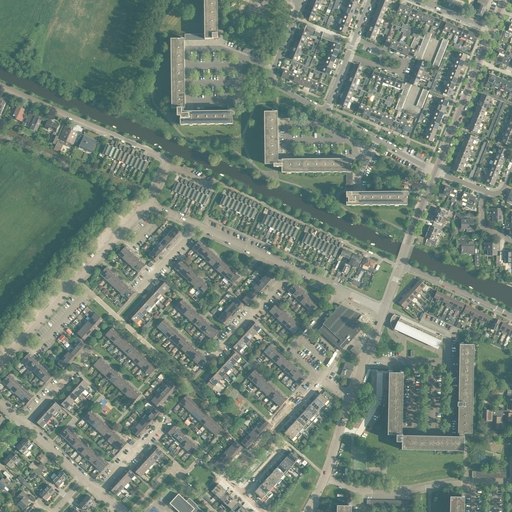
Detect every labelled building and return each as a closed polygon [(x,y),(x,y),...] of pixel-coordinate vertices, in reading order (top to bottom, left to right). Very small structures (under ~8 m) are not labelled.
[(204,0),(204,34),(204,39),(205,39),(218,39),(218,30),(216,30),(215,0),(204,0)] [(312,0),(309,6),(317,9),(319,3),(312,0)] [(478,15),(477,16),(481,18),(483,15),(484,15),(486,9),(485,9),(486,6),(487,3),(488,0),(477,0),(477,3),(480,4),(475,14),(478,15)] [(349,2),(347,7),(354,10),(357,5),(349,2)] [(380,2),(377,8),(385,11),(387,5),(380,2)] [(397,11),(403,14),(406,6),(400,4),(397,11)] [(309,6),(307,12),(315,15),(317,9),(309,6)] [(403,14),(409,16),(412,9),(406,6),(403,14)] [(347,7),(345,13),(352,16),(354,10),(347,7)] [(377,8),(375,14),(383,17),(385,11),(377,8)] [(409,16),(415,18),(418,11),(412,9),(409,16)] [(415,18),(420,21),(423,13),(418,11),(415,18)] [(315,15),(307,12),(305,17),(312,20),(315,15)] [(345,13),(342,19),(350,22),(352,16),(345,13)] [(420,21),(426,23),(429,16),(423,13),(420,21)] [(375,14),(373,20),(380,23),(383,17),(375,14)] [(426,23),(432,25),(435,18),(429,16),(426,23)] [(435,18),(432,25),(438,28),(441,20),(435,18)] [(342,19),(340,25),(348,28),(350,22),(342,19)] [(373,20),(371,25),(378,28),(380,23),(373,20)] [(443,30),(449,32),(452,25),(446,22),(443,30)] [(511,36),(511,23),(511,22),(510,25),(507,23),(503,33),(511,36)] [(348,28),(340,25),(338,30),(345,33),(348,28)] [(371,25),(368,31),(376,34),(378,28),(371,25)] [(449,32),(455,34),(458,27),(452,25),(449,32)] [(455,34),(460,37),(463,29),(458,27),(455,34)] [(300,29),(298,35),(305,38),(308,32),(306,32),(304,31),(300,29)] [(460,37),(466,39),(469,32),(463,29),(460,37)] [(376,34),(368,31),(366,37),(373,40),(376,34)] [(469,32),(466,39),(472,41),(475,34),(469,32)] [(298,35),(296,41),(303,44),(305,38),(298,35)] [(384,45),(390,47),(393,40),(387,38),(384,45)] [(183,113),(182,39),(171,39),(172,108),(177,108),(177,116),(180,116),(180,125),(232,124),(232,112),(183,113)] [(390,47),(395,50),(399,43),(393,40),(390,47)] [(296,41),(293,47),(301,50),(303,44),(296,41)] [(333,42),(331,48),(338,51),(340,45),(338,45),(336,44),(333,43),(333,42)] [(395,50),(401,52),(404,45),(399,43),(395,50)] [(401,52),(407,55),(410,48),(404,45),(401,52)] [(293,47),(291,52),(298,55),(301,50),(293,47)] [(331,48),(328,54),(336,57),(338,51),(331,48)] [(413,56),(416,50),(410,48),(407,55),(412,58),(413,56)] [(496,61),(501,63),(505,54),(501,53),(502,50),(497,48),(493,57),(496,58),(496,61)] [(298,55),(291,52),(289,58),(296,61),(298,55)] [(459,52),(457,58),(464,61),(466,55),(459,52)] [(508,63),(511,64),(511,62),(511,54),(510,53),(508,56),(505,54),(501,63),(507,65),(508,63)] [(328,54),(326,60),(334,63),(336,57),(328,54)] [(457,58),(454,64),(462,67),(464,61),(457,58)] [(326,60),(324,66),(331,69),(334,63),(326,60)] [(416,66),(424,69),(426,63),(421,61),(419,60),(416,66)] [(355,64),(353,70),(360,73),(362,67),(355,64)] [(454,64),(452,70),(459,72),(462,67),(454,64)] [(331,69),(324,66),(321,71),(329,74),(331,69)] [(414,72),(421,75),(424,69),(416,66),(414,72)] [(281,77),(287,79),(290,71),(284,69),(281,77)] [(353,70),(350,76),(358,79),(360,73),(353,70)] [(452,70),(450,75),(457,78),(459,72),(452,70)] [(287,79),(293,81),(296,74),(290,71),(287,79)] [(371,78),(377,80),(379,73),(373,71),(371,78)] [(411,78),(419,81),(421,75),(414,72),(411,78)] [(377,80),(383,82),(385,75),(379,73),(377,80)] [(293,81),(299,83),(302,76),(296,74),(293,81)] [(489,84),(492,85),(496,77),(495,77),(496,76),(493,75),(493,76),(490,74),(485,86),(488,87),(489,84)] [(383,82),(388,85),(391,77),(385,75),(383,82)] [(450,75),(447,81),(455,84),(457,78),(450,75)] [(299,83),(304,86),(307,78),(302,76),(299,83)] [(350,76),(348,81),(356,84),(358,79),(350,76)] [(388,85),(394,87),(397,79),(391,77),(388,85)] [(495,86),(498,88),(502,79),(496,77),(492,85),(491,88),(493,89),(495,86)] [(304,86),(310,88),(313,81),(307,78),(304,86)] [(409,83),(411,84),(417,86),(419,81),(411,78),(409,83)] [(400,89),(402,83),(403,81),(397,79),(394,87),(400,89)] [(501,89),(504,90),(507,81),(502,79),(498,88),(497,91),(499,92),(501,89)] [(310,88),(316,90),(319,83),(313,81),(310,88)] [(348,81),(346,87),(353,90),(356,84),(348,81)] [(447,81),(445,87),(453,90),(455,84),(447,81)] [(506,91),(510,92),(511,87),(511,83),(507,81),(504,90),(503,93),(505,94),(506,91)] [(319,83),(316,90),(322,93),(325,85),(319,83)] [(346,87),(344,93),(351,96),(353,90),(346,87)] [(453,90),(445,87),(443,92),(443,93),(447,94),(450,95),(453,90)] [(344,93),(341,99),(349,102),(351,96),(344,93)] [(482,94),(480,100),(488,103),(490,100),(493,101),(494,98),(491,97),(482,94)] [(440,98),(438,104),(446,107),(448,101),(440,98)] [(349,102),(341,99),(339,104),(346,107),(349,102)] [(478,105),(477,106),(486,109),(487,106),(490,107),(491,104),(488,103),(480,100),(479,102),(478,102),(477,105),(478,105)] [(357,112),(363,114),(366,107),(360,104),(357,112)] [(438,104),(436,110),(443,113),(446,107),(438,104)] [(10,114),(13,115),(14,116),(16,117),(15,118),(22,121),(25,114),(22,113),(24,109),(23,109),(24,109),(15,105),(10,114)] [(477,106),(475,112),(483,115),(485,112),(488,113),(489,110),(486,109),(477,106)] [(363,114),(369,116),(372,109),(366,107),(363,114)] [(369,116),(375,119),(378,111),(372,109),(369,116)] [(436,110),(434,115),(441,118),(443,113),(436,110)] [(375,119),(380,121),(383,113),(378,111),(375,119)] [(346,172),(346,183),(353,183),(352,172),(351,172),(351,160),(276,161),(276,112),(264,112),(265,164),(273,164),(273,167),(282,167),(282,172),(346,172)] [(475,112),(473,118),(481,121),(482,117),(486,119),(486,116),(483,115),(475,112)] [(26,122),(32,125),(31,125),(32,125),(31,129),(36,131),(40,123),(39,122),(41,117),(36,114),(36,116),(30,113),(26,122)] [(380,121),(386,123),(389,116),(383,113),(380,121)] [(434,115),(431,121),(439,124),(441,118),(434,115)] [(386,123),(392,125),(395,118),(389,116),(386,123)] [(392,125),(397,128),(400,120),(395,118),(392,125)] [(473,118),(470,123),(479,127),(480,123),(483,124),(484,122),(481,121),(473,118)] [(51,142),(55,144),(58,137),(54,135),(55,133),(59,125),(48,120),(46,123),(45,125),(45,127),(48,129),(48,130),(49,130),(49,129),(52,130),(52,131),(54,131),(51,137),(53,138),(51,142)] [(397,128),(403,130),(406,123),(400,120),(397,128)] [(431,121),(429,127),(437,130),(439,124),(431,121)] [(406,123),(403,130),(409,132),(412,125),(406,123)] [(479,127),(470,123),(468,129),(476,133),(478,129),(481,130),(482,128),(479,127)] [(64,127),(63,129),(59,138),(74,144),(73,144),(75,140),(73,139),(76,132),(64,127)] [(429,127),(427,133),(434,136),(437,130),(429,127)] [(505,133),(503,136),(511,140),(511,138),(511,133),(505,131),(502,129),(501,132),(505,133)] [(434,136),(427,133),(424,139),(432,142),(434,136)] [(466,134),(464,140),(472,143),(474,140),(477,141),(478,139),(466,134)] [(511,140),(503,136),(500,135),(499,138),(502,139),(501,142),(509,146),(511,140)] [(80,136),(77,144),(80,146),(79,147),(83,149),(83,147),(88,149),(87,151),(91,153),(96,141),(91,139),(91,140),(89,139),(89,138),(84,136),(84,137),(80,136)] [(464,140),(462,146),(470,149),(471,146),(474,147),(475,144),(472,143),(464,140)] [(111,146),(107,144),(103,153),(107,155),(111,146)] [(495,148),(498,150),(497,153),(505,156),(507,150),(503,149),(504,147),(497,144),(495,148)] [(115,148),(111,146),(107,155),(111,157),(115,148)] [(462,146),(459,152),(468,155),(469,152),(472,153),(473,150),(470,149),(462,146)] [(119,150),(115,148),(111,157),(115,159),(119,150)] [(123,152),(119,150),(115,159),(119,160),(123,152)] [(127,153),(123,152),(119,160),(123,162),(127,153)] [(459,152),(457,158),(465,161),(467,157),(470,158),(471,156),(468,155),(459,152)] [(496,155),(494,159),(503,162),(505,156),(497,153),(494,152),(493,154),(496,155)] [(131,155),(127,153),(123,162),(127,164),(131,155)] [(135,157),(131,155),(127,164),(132,166),(135,157)] [(140,159),(135,157),(132,166),(136,168),(140,159)] [(457,158),(454,163),(463,167),(464,163),(467,164),(468,162),(465,161),(457,158)] [(493,161),(492,165),(500,168),(503,162),(494,159),(491,158),(490,160),(493,161)] [(144,161),(140,159),(136,168),(140,170),(144,161)] [(148,163),(144,161),(140,170),(144,172),(148,163)] [(466,168),(463,167),(454,163),(452,169),(461,173),(462,169),(465,170),(466,168)] [(491,167),(490,171),(498,174),(500,168),(492,165),(489,164),(488,166),(491,167)] [(489,173),(487,177),(496,180),(498,174),(490,171),(487,169),(486,172),(489,173)] [(496,180),(487,177),(484,175),(483,178),(486,179),(485,182),(493,186),(496,180)] [(180,183),(176,181),(172,190),(176,192),(180,183)] [(184,185),(180,183),(176,192),(180,194),(184,185)] [(188,187),(184,185),(180,194),(184,196),(188,187)] [(445,195),(448,196),(452,188),(446,185),(445,188),(442,186),(438,196),(444,198),(445,195)] [(193,189),(188,187),(184,196),(188,198),(193,189)] [(451,200),(456,203),(460,194),(457,192),(458,190),(452,188),(448,196),(452,198),(451,200)] [(197,191),(193,189),(188,198),(193,200),(197,191)] [(201,193),(197,191),(193,200),(197,202),(201,193)] [(355,194),(355,192),(352,192),(346,192),(346,198),(346,205),(407,205),(407,193),(355,194)] [(463,202),(466,203),(469,195),(463,192),(463,195),(460,194),(456,203),(461,205),(463,202)] [(205,195),(201,193),(197,202),(201,204),(205,195)] [(209,197),(205,195),(201,204),(205,205),(209,197)] [(228,197),(224,195),(220,204),(224,206),(228,197)] [(469,195),(466,203),(470,205),(468,207),(474,210),(477,200),(475,199),(475,197),(469,195)] [(232,199),(228,197),(224,206),(228,207),(232,199)] [(236,200),(232,199),(228,207),(232,209),(236,200)] [(240,202),(236,200),(232,209),(236,211),(240,202)] [(244,204),(240,202),(236,211),(240,213),(244,204)] [(248,206),(244,204),(240,213),(244,215),(248,206)] [(253,208),(248,206),(244,215),(248,217),(253,208)] [(437,208),(434,214),(443,217),(444,214),(447,215),(449,209),(440,206),(439,209),(437,208)] [(257,210),(253,208),(248,217),(253,219),(257,210)] [(489,209),(490,216),(493,216),(493,221),(502,221),(501,209),(489,209)] [(270,216),(266,214),(262,223),(266,225),(270,216)] [(434,221),(433,224),(442,227),(444,222),(441,221),(443,217),(434,214),(432,220),(434,221)] [(274,218),(270,216),(266,225),(270,227),(274,218)] [(278,220),(274,218),(270,227),(274,229),(278,220)] [(282,222),(278,220),(274,229),(278,230),(282,222)] [(461,220),(461,229),(467,229),(467,232),(473,232),(473,220),(461,220)] [(286,224),(282,222),(278,230),(282,232),(286,224)] [(290,225),(286,224),(282,232),(286,234),(290,225)] [(430,226),(427,232),(436,235),(437,231),(440,233),(442,227),(433,224),(432,226),(430,226)] [(294,227),(290,225),(286,234),(290,236),(294,227)] [(175,227),(171,231),(178,237),(182,233),(175,227)] [(299,229),(294,227),(290,236),(295,238),(299,229)] [(171,231),(167,235),(175,241),(178,237),(171,231)] [(436,235),(427,232),(425,238),(427,238),(426,241),(435,245),(437,240),(434,239),(436,235)] [(310,235),(306,233),(302,242),(306,243),(310,235)] [(167,235),(164,239),(171,245),(175,241),(167,235)] [(314,237),(310,235),(306,243),(310,245),(314,237)] [(318,238),(314,237),(310,245),(314,247),(318,238)] [(322,240),(318,238),(314,247),(318,249),(322,240)] [(164,239),(160,243),(167,249),(171,245),(164,239)] [(467,239),(456,239),(456,240),(457,248),(461,248),(462,254),(464,254),(466,254),(468,254),(469,254),(471,254),(472,254),(474,254),(474,251),(473,242),(468,242),(468,240),(468,239),(467,239)] [(193,248),(197,251),(203,244),(199,240),(193,248)] [(327,242),(322,240),(318,249),(322,251),(327,242)] [(331,244),(327,242),(322,251),(326,253),(331,244)] [(160,243),(156,247),(164,253),(167,249),(160,243)] [(485,243),(485,250),(488,250),(488,255),(497,255),(496,243),(485,243)] [(197,251),(201,255),(207,248),(203,244),(197,251)] [(335,246),(331,244),(326,253),(331,255),(335,246)] [(339,248),(335,246),(331,255),(335,257),(339,248)] [(118,254),(122,258),(129,250),(125,247),(118,254)] [(156,247),(153,251),(160,257),(164,253),(156,247)] [(201,255),(205,259),(211,251),(207,248),(201,255)] [(345,250),(343,249),(339,258),(341,258),(342,256),(345,257),(348,250),(346,249),(345,250)] [(122,258),(126,261),(133,254),(129,250),(122,258)] [(160,257),(153,251),(149,255),(156,262),(160,257)] [(205,259),(209,262),(215,255),(211,251),(205,259)] [(355,254),(353,253),(349,263),(353,265),(358,255),(356,254),(355,254)] [(126,261),(130,265),(137,258),(133,254),(126,261)] [(209,262),(213,266),(219,259),(215,255),(209,262)] [(360,256),(358,255),(353,265),(358,267),(362,257),(360,257),(360,256)] [(130,265),(134,269),(141,261),(137,258),(130,265)] [(372,260),(367,258),(364,265),(362,267),(365,269),(365,268),(367,269),(372,260)] [(213,266),(217,270),(223,262),(219,259),(213,266)] [(174,268),(178,272),(185,264),(181,260),(174,268)] [(372,260),(367,269),(369,270),(369,271),(372,272),(374,269),(373,269),(376,262),(372,260)] [(141,261),(134,269),(139,273),(145,265),(141,261)] [(217,270),(221,273),(227,266),(223,262),(217,270)] [(178,272),(182,275),(189,268),(185,264),(178,272)] [(221,273),(225,277),(231,270),(227,266),(221,273)] [(100,274),(104,278),(111,271),(106,267),(100,274)] [(182,275),(186,279),(193,272),(189,268),(182,275)] [(225,277),(229,281),(235,273),(231,270),(225,277)] [(104,278),(108,282),(115,274),(111,271),(104,278)] [(186,279),(190,283),(197,275),(193,272),(186,279)] [(268,272),(264,276),(272,283),(275,278),(268,272)] [(235,273),(229,281),(233,285),(240,277),(235,273)] [(108,282),(112,285),(119,278),(115,274),(108,282)] [(190,283),(194,286),(201,279),(197,275),(190,283)] [(264,276),(261,280),(268,287),(272,283),(264,276)] [(112,285),(116,289),(123,282),(119,278),(112,285)] [(194,286),(198,290),(205,283),(201,279),(194,286)] [(261,280),(257,284),(264,291),(268,287),(261,280)] [(419,280),(416,284),(422,289),(425,285),(419,280)] [(162,281),(158,285),(166,291),(170,287),(162,281)] [(116,289),(120,293),(127,285),(123,282),(116,289)] [(205,283),(198,290),(202,294),(209,286),(205,283)] [(299,287),(295,283),(288,291),(292,295),(299,287)] [(257,284),(253,288),(261,295),(264,291),(257,284)] [(416,284),(412,288),(418,293),(422,289),(416,284)] [(120,293),(124,296),(131,289),(127,285),(120,293)] [(158,285),(155,289),(162,295),(166,291),(158,285)] [(303,291),(299,287),(292,295),(296,298),(303,291)] [(253,288),(250,292),(257,299),(261,295),(253,288)] [(412,288),(409,291),(415,297),(418,293),(412,288)] [(131,289),(124,296),(128,300),(135,293),(131,289)] [(155,289),(151,293),(159,299),(162,295),(155,289)] [(307,295),(303,291),(296,298),(300,302),(307,295)] [(409,291),(405,295),(411,301),(415,297),(409,291)] [(250,292),(246,296),(253,303),(257,299),(250,292)] [(151,293),(148,297),(155,303),(159,299),(151,293)] [(440,301),(443,302),(446,295),(441,293),(437,302),(439,303),(440,301)] [(311,298),(307,295),(300,302),(304,306),(311,298)] [(405,295),(402,299),(408,304),(411,301),(405,295)] [(253,303),(246,296),(242,300),(250,307),(253,303)] [(148,297),(144,301),(151,307),(155,303),(148,297)] [(237,298),(233,302),(240,309),(244,305),(237,298)] [(315,302),(311,298),(304,306),(308,309),(315,302)] [(450,305),(452,306),(455,300),(451,298),(446,307),(448,308),(450,305)] [(175,307),(180,311),(186,303),(182,299),(175,307)] [(408,304),(402,299),(398,303),(404,308),(408,304)] [(144,301),(140,305),(148,311),(151,307),(144,301)] [(233,302),(229,306),(236,313),(240,309),(233,302)] [(319,306),(315,302),(308,309),(312,313),(319,306)] [(460,302),(455,311),(457,312),(459,309),(461,311),(464,304),(460,302)] [(180,311),(184,314),(190,307),(186,303),(180,311)] [(269,311),(273,315),(280,308),(276,304),(269,311)] [(140,305),(137,309),(144,315),(148,311),(140,305)] [(465,312),(468,314),(471,307),(466,305),(462,314),(464,315),(465,312)] [(229,306),(225,310),(233,317),(236,313),(229,306)] [(350,315),(340,306),(318,330),(341,351),(363,326),(355,319),(356,318),(351,313),(350,315)] [(184,314),(188,318),(194,311),(190,307),(184,314)] [(273,315),(277,319),(284,311),(280,308),(273,315)] [(137,309),(133,313),(140,319),(144,315),(137,309)] [(475,317),(477,318),(480,312),(476,309),(471,318),(473,319),(475,317)] [(225,310),(222,314),(229,321),(233,317),(225,310)] [(188,318),(192,321),(198,314),(194,311),(188,318)] [(277,319),(281,322),(288,315),(284,311),(277,319)] [(103,320),(95,313),(92,317),(99,324),(103,320)] [(140,319),(133,313),(129,317),(136,324),(140,319)] [(192,321),(196,325),(202,318),(198,314),(192,321)] [(229,321),(222,314),(218,319),(225,325),(229,321)] [(437,348),(438,347),(443,335),(397,314),(397,315),(400,316),(400,317),(394,315),(394,314),(392,317),(390,320),(390,324),(391,327),(393,330),(396,332),(398,328),(435,344),(434,347),(437,348)] [(485,314),(480,323),(482,324),(484,321),(486,322),(489,316),(485,314)] [(281,322),(285,326),(292,319),(288,315),(281,322)] [(99,324),(92,317),(88,321),(95,328),(99,324)] [(196,325),(200,329),(206,321),(202,318),(196,325)] [(487,330),(490,332),(492,329),(496,331),(501,321),(495,318),(492,324),(490,323),(487,330)] [(285,326),(289,330),(296,322),(292,319),(285,326)] [(157,327),(161,331),(168,323),(164,320),(157,327)] [(88,321),(84,325),(92,332),(95,328),(88,321)] [(200,329),(204,332),(210,325),(206,321),(200,329)] [(253,321),(249,325),(257,332),(261,328),(253,321)] [(296,322),(289,330),(293,334),(300,326),(296,322)] [(161,331),(165,334),(172,327),(168,323),(161,331)] [(506,332),(509,333),(511,326),(507,324),(503,333),(505,334),(506,332)] [(84,325),(81,329),(88,336),(92,332),(84,325)] [(204,332),(208,336),(214,329),(210,325),(204,332)] [(249,325),(246,329),(253,336),(257,332),(249,325)] [(112,327),(105,335),(110,339),(116,331),(112,327)] [(165,334),(169,338),(176,331),(172,327),(165,334)] [(81,329),(77,333),(84,340),(88,336),(81,329)] [(214,329),(208,336),(212,340),(218,333),(214,329)] [(246,329),(242,333),(249,340),(253,336),(246,329)] [(116,331),(110,339),(114,342),(120,335),(116,331)] [(169,338),(173,342),(180,334),(176,331),(169,338)] [(242,333),(238,337),(246,344),(249,340),(242,333)] [(66,344),(69,340),(62,334),(59,338),(66,344)] [(173,342),(177,345),(184,338),(180,334),(173,342)] [(120,335),(114,342),(118,346),(124,339),(120,335)] [(238,337),(235,341),(242,348),(246,344),(238,337)] [(177,345),(181,349),(188,342),(184,338),(177,345)] [(87,346),(80,339),(76,343),(83,350),(87,346)] [(124,339),(118,346),(122,350),(128,342),(124,339)] [(242,348),(235,341),(231,345),(238,352),(242,348)] [(128,342),(122,350),(126,353),(132,346),(128,342)] [(181,349),(185,353),(192,345),(188,342),(181,349)] [(80,354),(83,350),(76,343),(73,346),(72,347),(80,354)] [(264,352),(268,355),(275,348),(270,344),(264,352)] [(472,433),(470,433),(471,380),(472,345),(474,345),(461,344),(460,402),(457,402),(457,406),(460,406),(459,436),(459,438),(405,437),(405,430),(400,430),(401,373),(389,373),(390,373),(389,434),(387,434),(387,435),(396,435),(396,442),(402,442),(402,449),(402,448),(463,449),(463,451),(464,451),(464,433),(472,433)] [(76,358),(80,354),(72,347),(72,348),(70,345),(66,349),(69,351),(76,358)] [(185,353),(189,356),(196,349),(192,345),(185,353)] [(359,351),(352,345),(349,349),(355,356),(359,351)] [(132,346),(126,353),(130,357),(136,350),(132,346)] [(268,355),(272,359),(279,352),(275,348),(268,355)] [(189,356),(193,360),(200,353),(196,349),(189,356)] [(136,350),(130,357),(134,360),(140,353),(136,350)] [(76,358),(69,351),(65,355),(72,362),(76,358)] [(233,351),(229,355),(237,361),(240,357),(233,351)] [(272,359),(276,363),(283,355),(279,352),(272,359)] [(28,353),(21,361),(26,364),(32,357),(28,353)] [(140,353),(134,360),(138,364),(144,357),(140,353)] [(193,360),(197,364),(204,356),(200,353),(193,360)] [(69,366),(72,362),(65,355),(61,359),(69,366)] [(229,355),(226,359),(233,365),(237,361),(229,355)] [(276,363),(280,366),(287,359),(283,355),(276,363)] [(204,356),(197,364),(201,367),(208,360),(204,356)] [(32,357),(26,364),(30,368),(36,361),(32,357)] [(144,357),(138,364),(142,368),(148,360),(144,357)] [(100,358),(93,365),(98,369),(104,361),(100,358)] [(65,370),(69,366),(61,359),(58,364),(65,370)] [(226,359),(222,363),(229,369),(233,365),(226,359)] [(280,366),(284,370),(291,363),(287,359),(280,366)] [(148,360),(142,368),(146,371),(152,364),(148,360)] [(36,361),(30,368),(34,372),(40,364),(36,361)] [(104,361),(98,369),(102,372),(108,365),(104,361)] [(222,363),(218,367),(226,373),(229,369),(222,363)] [(284,370),(288,374),(295,366),(291,363),(284,370)] [(354,366),(345,363),(340,375),(349,379),(352,371),(353,371),(353,370),(354,366)] [(40,364),(34,372),(38,375),(44,368),(40,364)] [(152,364),(146,371),(150,375),(156,368),(152,364)] [(108,365),(102,372),(106,376),(112,369),(108,365)] [(288,374),(292,377),(299,370),(295,366),(288,374)] [(218,367),(215,371),(222,377),(226,373),(218,367)] [(44,368),(38,375),(42,379),(48,372),(44,368)] [(112,369),(106,376),(110,380),(116,372),(112,369)] [(248,377),(252,381),(259,374),(254,370),(248,377)] [(292,377),(296,381),(303,374),(299,370),(292,377)] [(215,371),(211,375),(218,381),(222,377),(215,371)] [(48,372),(42,379),(46,383),(53,376),(48,372)] [(116,372),(110,380),(114,383),(120,376),(116,372)] [(9,374),(2,382),(7,385),(13,378),(9,374)] [(252,381),(256,385),(262,377),(259,374),(252,381)] [(303,374),(296,381),(300,385),(307,377),(303,374)] [(218,381),(211,375),(207,379),(209,380),(205,384),(211,389),(218,381)] [(120,376),(114,383),(118,387),(124,380),(120,376)] [(256,385),(260,388),(267,381),(262,377),(256,385)] [(17,382),(13,378),(7,385),(11,389),(17,382)] [(82,378),(78,382),(85,389),(89,385),(82,378)] [(124,380),(118,387),(122,391),(128,383),(124,380)] [(170,381),(166,385),(173,391),(177,387),(170,381)] [(260,388),(264,392),(271,385),(267,381),(260,388)] [(17,382),(11,389),(15,393),(21,385),(17,382)] [(78,382),(74,386),(81,393),(85,389),(78,382)] [(128,383),(122,391),(126,394),(132,387),(128,383)] [(21,385),(15,393),(19,396),(25,389),(21,385)] [(169,395),(173,391),(166,385),(162,389),(169,395)] [(264,392),(268,396),(275,388),(271,385),(264,392)] [(74,386),(70,390),(78,397),(81,393),(74,386)] [(132,387),(126,394),(130,398),(136,391),(132,387)] [(275,388),(268,396),(272,399),(279,392),(275,388)] [(25,389),(19,396),(23,400),(29,393),(25,389)] [(158,393),(166,399),(169,395),(162,389),(158,393)] [(484,410),(483,429),(502,429),(502,421),(508,421),(511,421),(511,389),(511,390),(507,390),(507,394),(507,410),(484,410)] [(70,390),(67,394),(74,401),(78,397),(70,390)] [(136,391),(130,398),(134,402),(140,395),(136,391)] [(320,393),(316,397),(327,407),(331,403),(330,402),(333,398),(325,391),(322,394),(320,393)] [(282,396),(279,392),(272,399),(276,403),(282,396)] [(29,393),(23,400),(27,404),(33,397),(29,393)] [(158,393),(155,397),(162,403),(166,399),(158,393)] [(67,394),(63,398),(70,405),(74,401),(67,394)] [(180,403),(184,406),(190,399),(186,395),(180,403)] [(287,399),(282,396),(276,403),(280,407),(287,399)] [(155,397),(151,401),(158,408),(162,403),(155,397)] [(316,397),(313,401),(324,411),(327,407),(316,397)] [(63,398),(59,402),(67,409),(70,405),(63,398)] [(184,406),(188,410),(194,403),(190,399),(184,406)] [(54,400),(50,404),(57,411),(61,407),(54,400)] [(313,401),(309,405),(320,415),(324,411),(313,401)] [(188,410),(192,414),(198,406),(194,403),(188,410)] [(50,404),(46,408),(53,415),(57,411),(50,404)] [(309,405),(306,409),(316,419),(320,415),(309,405)] [(192,414),(196,417),(202,410),(198,406),(192,414)] [(154,407),(150,411),(157,418),(161,414),(154,407)] [(46,408),(42,412),(50,419),(53,415),(46,408)] [(306,409),(302,413),(313,423),(316,419),(306,409)] [(90,410),(84,417),(88,421),(95,414),(90,410)] [(196,417),(200,421),(206,414),(202,410),(196,417)] [(150,411),(147,415),(154,422),(157,418),(150,411)] [(42,412),(39,416),(46,423),(50,419),(42,412)] [(302,413),(298,417),(309,427),(313,423),(302,413)] [(95,414),(88,421),(92,425),(99,418),(95,414)] [(200,421),(204,425),(211,417),(206,414),(200,421)] [(147,415),(143,419),(150,426),(154,422),(147,415)] [(39,416),(35,421),(42,427),(46,423),(39,416)] [(204,425),(208,428),(215,421),(211,417),(204,425)] [(298,417),(295,421),(305,431),(309,427),(298,417)] [(99,418),(92,425),(96,429),(103,421),(99,418)] [(263,418),(260,423),(267,429),(271,425),(263,418)] [(143,419),(139,423),(146,430),(150,426),(143,419)] [(103,421),(96,429),(100,432),(107,425),(103,421)] [(208,428),(212,432),(218,425),(215,421),(208,428)] [(291,425),(302,435),(305,431),(295,421),(291,425)] [(139,423),(136,427),(143,434),(146,430),(139,423)] [(260,423),(256,427),(263,433),(267,429),(260,423)] [(107,425),(100,432),(104,436),(111,429),(107,425)] [(167,433),(172,437),(178,429),(174,425),(167,433)] [(218,425),(212,432),(216,436),(223,428),(218,425)] [(291,425),(287,429),(298,438),(302,435),(291,425)] [(67,427),(61,435),(65,438),(71,431),(67,427)] [(136,427),(132,431),(139,438),(143,434),(136,427)] [(256,427),(252,431),(260,437),(263,433),(256,427)] [(111,429),(104,436),(108,439),(115,432),(111,429)] [(172,437),(176,440),(182,433),(178,429),(172,437)] [(287,429),(284,433),(294,443),(298,438),(287,429)] [(71,431),(65,438),(69,442),(75,435),(71,431)] [(252,431),(249,435),(256,441),(260,437),(252,431)] [(115,432),(108,439),(112,443),(119,436),(115,432)] [(176,440),(180,444),(186,437),(182,433),(176,440)] [(75,435),(69,442),(73,446),(79,438),(75,435)] [(249,435),(245,439),(252,445),(256,441),(249,435)] [(119,436),(112,443),(116,447),(123,439),(119,436)] [(180,444),(184,448),(190,440),(186,437),(180,444)] [(25,438),(21,442),(27,449),(32,444),(25,438)] [(79,438),(73,446),(77,449),(83,442),(79,438)] [(123,439),(116,447),(120,451),(127,443),(123,439)] [(252,445),(245,439),(241,443),(248,449),(252,445)] [(184,448),(188,451),(194,444),(190,440),(184,448)] [(235,441),(232,445),(239,452),(243,447),(235,441)] [(27,449),(21,442),(20,443),(19,442),(16,445),(17,446),(16,447),(25,455),(30,451),(27,449)] [(83,442),(77,449),(81,453),(87,446),(83,442)] [(194,444),(188,451),(192,455),(199,448),(194,444)] [(232,445),(228,449),(235,456),(239,452),(232,445)] [(87,446),(81,453),(85,457),(91,449),(87,446)] [(156,446),(152,450),(159,456),(163,452),(156,446)] [(91,449),(85,457),(89,460),(95,453),(91,449)] [(228,449),(224,453),(232,460),(235,456),(228,449)] [(152,450),(148,454),(156,460),(159,456),(152,450)] [(8,456),(15,463),(17,465),(21,460),(19,458),(12,452),(8,456)] [(291,452),(287,456),(295,463),(299,459),(291,452)] [(95,453),(89,460),(93,464),(99,457),(95,453)] [(224,453),(221,457),(228,464),(232,460),(224,453)] [(148,454),(145,458),(152,464),(156,460),(148,454)] [(15,463),(8,456),(3,461),(10,467),(15,463)] [(287,456),(283,460),(291,467),(295,463),(287,456)] [(99,457),(93,464),(97,468),(103,460),(99,457)] [(217,461),(224,468),(228,464),(221,457),(217,461)] [(145,458),(141,462),(148,468),(152,464),(145,458)] [(103,460),(97,468),(101,472),(108,464),(103,460)] [(283,460),(280,464),(288,471),(291,467),(283,460)] [(217,461),(213,465),(220,472),(224,468),(217,461)] [(141,462),(137,466),(145,473),(148,468),(141,462)] [(280,464),(276,468),(284,475),(288,471),(280,464)] [(145,473),(137,466),(133,470),(141,477),(145,473)] [(128,468),(124,472),(131,479),(135,475),(128,468)] [(276,468),(272,472),(280,479),(284,475),(276,468)] [(61,470),(56,475),(63,481),(68,477),(61,470)] [(8,478),(10,476),(5,471),(3,473),(7,477),(5,480),(3,478),(0,480),(0,487),(2,490),(6,486),(10,490),(15,484),(8,478)] [(124,472),(120,476),(128,483),(131,479),(124,472)] [(272,472),(269,476),(277,483),(280,479),(272,472)] [(56,475),(52,480),(59,486),(63,481),(56,475)] [(120,476),(117,480),(124,487),(128,483),(120,476)] [(269,476),(265,480),(273,487),(277,483),(269,476)] [(117,480),(113,484),(120,491),(124,487),(117,480)] [(265,480),(261,483),(270,491),(273,487),(265,480)] [(25,481),(23,483),(30,489),(32,487),(25,481)] [(211,491),(215,495),(223,487),(218,483),(217,485),(215,483),(208,490),(210,492),(211,491)] [(261,483),(258,487),(266,495),(270,491),(261,483)] [(48,484),(44,489),(51,495),(55,491),(48,484)] [(120,491),(113,484),(109,488),(117,495),(120,491)] [(215,495),(219,499),(226,491),(223,487),(215,495)] [(266,495),(258,487),(254,492),(256,493),(254,496),(262,503),(268,497),(266,495)] [(44,489),(39,494),(46,500),(51,495),(44,489)] [(29,497),(22,491),(17,497),(21,500),(18,504),(23,509),(30,503),(27,501),(30,498),(34,502),(36,500),(31,495),(29,497)] [(219,499),(223,502),(230,494),(226,491),(219,499)] [(203,511),(200,509),(197,506),(197,505),(189,498),(186,501),(178,494),(170,503),(179,511),(203,511)] [(223,502),(227,506),(234,498),(230,494),(223,502)] [(88,495),(83,500),(90,506),(95,501),(88,495)] [(462,511),(462,497),(450,496),(450,497),(451,497),(450,511),(462,511)] [(227,506),(231,509),(238,501),(234,498),(227,506)] [(90,506),(83,500),(79,505),(86,511),(90,506)] [(231,509),(233,511),(235,511),(242,505),(238,501),(231,509)]
